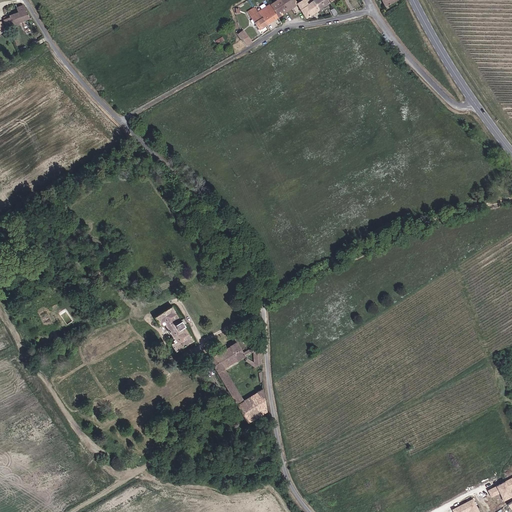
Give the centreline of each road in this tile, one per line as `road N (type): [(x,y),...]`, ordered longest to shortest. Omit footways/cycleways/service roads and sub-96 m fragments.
road 1 (unclassified): [(121,120),(251,257),(283,471),(309,511)]
road 2 (unclassified): [(121,120),(283,27),(373,9)]
road 3 (unclassified): [(28,0),(55,48),(121,120)]
road 4 (unclassified): [(475,103),(449,100),(373,9)]
road 5 (secondary): [(475,103),(413,0)]
